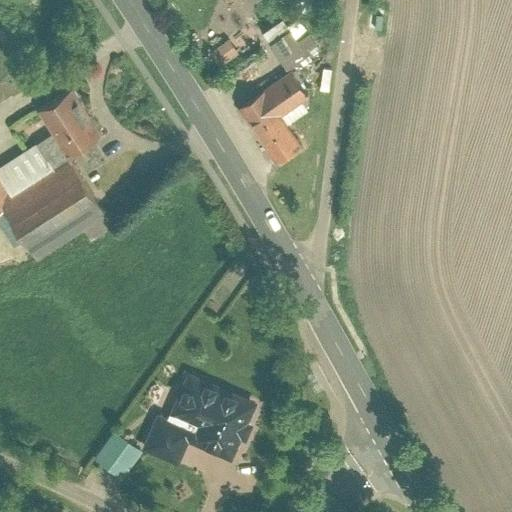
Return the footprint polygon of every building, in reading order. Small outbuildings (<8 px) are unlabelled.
[(296,0),(295,5),(315,12),(319,0),(296,0)] [(268,30),(294,65),(325,42),(304,15),(292,23),(287,16),(268,30)] [(213,54),(222,65),(240,51),(232,40),(213,54)] [(407,43),(395,42),(394,55),(406,56),(407,43)] [(281,160),(308,142),(287,112),(315,93),(296,67),(242,105),(281,160)] [(56,128),(72,155),(108,133),(76,81),(41,103),(56,128)] [(0,161),(0,167),(18,196),(76,161),(72,155),(56,128),(0,161)] [(9,204),(39,255),(113,211),(81,158),(76,161),(18,196),(8,202),(9,204)] [(18,196),(0,167),(0,209),(9,204),(8,202),(18,196)] [(142,436),(181,455),(192,432),(235,453),(262,397),(190,363),(165,415),(155,410),(142,436)] [(115,426),(96,454),(124,472),(142,445),(115,426)]
